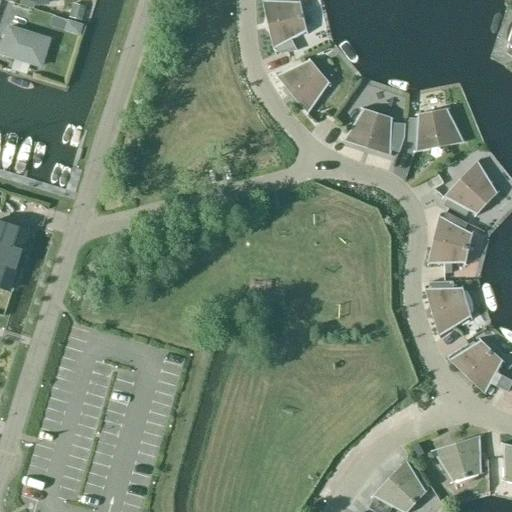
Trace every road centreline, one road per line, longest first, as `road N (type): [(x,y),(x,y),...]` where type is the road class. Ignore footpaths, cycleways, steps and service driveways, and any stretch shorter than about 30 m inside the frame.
road 1 (residential): [(456,408),(411,300),(418,242),(403,193),(318,156)]
road 2 (residential): [(77,225),(0,490)]
road 3 (residential): [(77,225),(145,0)]
road 4 (residential): [(318,156),(291,176),(130,221)]
road 5 (residential): [(318,156),(264,90),(252,64),(244,0)]
road 6 (residential): [(333,511),(390,442),(456,408)]
